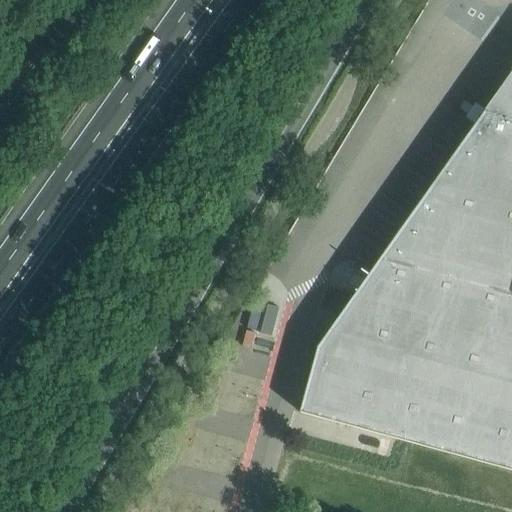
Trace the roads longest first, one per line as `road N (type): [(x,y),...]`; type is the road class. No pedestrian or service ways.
road 1 (unclassified): [(95,511),(397,0)]
road 2 (motorway): [(68,511),(368,0)]
road 3 (motorway): [(0,346),(248,0)]
road 4 (motorway): [(194,0),(0,271)]
road 5 (motorway): [(113,0),(0,150)]
